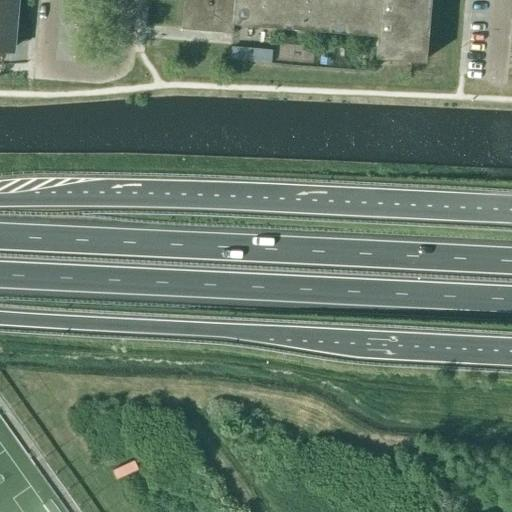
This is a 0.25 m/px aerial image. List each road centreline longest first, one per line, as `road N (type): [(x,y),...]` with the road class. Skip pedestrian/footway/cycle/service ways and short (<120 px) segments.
road 1 (trunk): [(0,276),(511,300)]
road 2 (trunk): [(511,261),(0,237)]
road 3 (trunk): [(511,218),(0,201)]
road 4 (trunk): [(0,317),(498,343)]
road 5 (residential): [(51,0),(45,61),(58,72),(86,74),(113,71),(128,0)]
